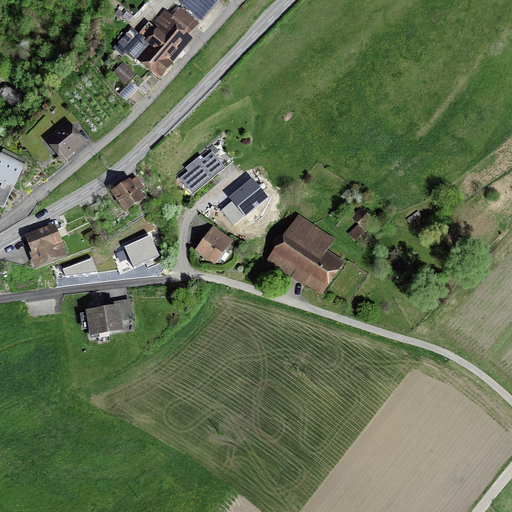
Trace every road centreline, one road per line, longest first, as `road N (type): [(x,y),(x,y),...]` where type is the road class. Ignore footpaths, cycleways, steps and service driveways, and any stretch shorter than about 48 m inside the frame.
road 1 (tertiary): [(290,0),(115,173),(0,241)]
road 2 (residential): [(183,277),(226,281),(441,350),(511,401)]
road 3 (residential): [(234,0),(141,107),(0,226)]
road 4 (residential): [(0,299),(183,277)]
road 5 (residential): [(183,277),(188,219),(237,171)]
